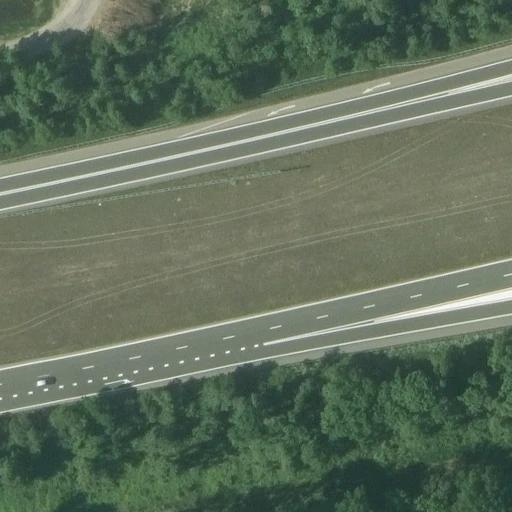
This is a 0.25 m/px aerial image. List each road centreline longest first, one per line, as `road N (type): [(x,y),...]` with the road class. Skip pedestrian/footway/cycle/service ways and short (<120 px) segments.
road 1 (motorway): [(289,130),(0,193)]
road 2 (motorway): [(256,335),(511,274)]
road 3 (motorway): [(0,386),(256,335)]
road 4 (motorway): [(256,335),(511,307)]
road 5 (motorway): [(511,69),(289,130)]
road 6 (motorway): [(511,82),(289,130)]
